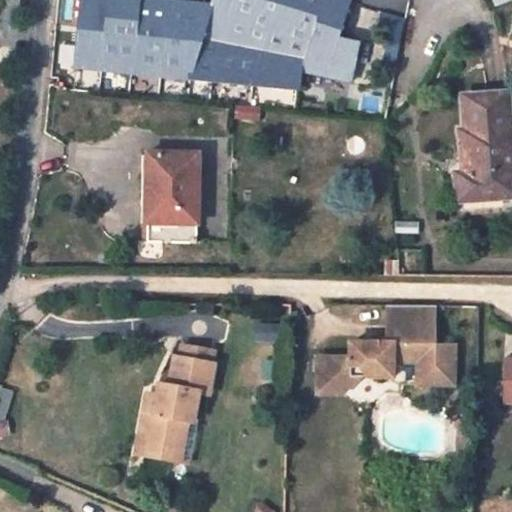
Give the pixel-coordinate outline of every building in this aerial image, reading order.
[(81,93),(84,69),(75,68),(82,0),(75,0),(65,89),(68,90),(69,91),(81,93)] [(82,0),(75,68),(84,69),(297,91),(301,72),(347,82),(350,83),(358,42),(338,38),(343,24),(351,0),(214,0),(213,5),(167,0),(82,0)] [(361,28),(343,24),(338,38),(358,42),(361,28)] [(375,88),(384,48),(358,42),(350,83),(375,88)] [(347,82),(301,72),(297,91),(343,96),(347,82)] [(458,202),(509,199),(507,170),(511,169),(511,133),(511,127),(509,95),(465,98),(466,131),(461,132),(464,174),(456,175),(458,202)] [(261,110),(236,107),(235,121),(259,123),(261,110)] [(149,153),(148,242),(197,243),(198,154),(149,153)] [(385,260),(386,277),(400,277),(398,259),(385,260)] [(437,307),(388,307),(388,324),(436,324),(437,307)] [(436,324),(388,324),(388,344),(383,344),(384,351),(375,351),(375,344),(350,344),(350,359),(319,358),(318,395),(343,395),(360,378),(372,378),(394,378),(394,363),(417,363),(417,386),(454,386),(455,346),(436,346),(436,324)] [(182,346),(180,359),(212,364),(215,352),(182,346)] [(199,394),(209,396),(215,365),(212,364),(180,359),(174,358),(169,387),(160,385),(158,395),(157,399),(163,399),(160,415),(144,412),(140,435),(147,436),(143,456),(171,461),(179,421),(190,423),(193,423),(199,394)] [(360,378),(343,395),(356,395),(372,378),(360,378)] [(148,394),(144,412),(160,415),(163,399),(157,399),(158,395),(148,394)] [(182,463),(190,423),(179,421),(171,461),(182,463)] [(473,444),(474,431),(461,429),(461,443),(473,444)] [(140,435),(137,455),(143,456),(147,436),(140,435)] [(473,444),(461,443),(460,460),(473,461),(473,444)]
